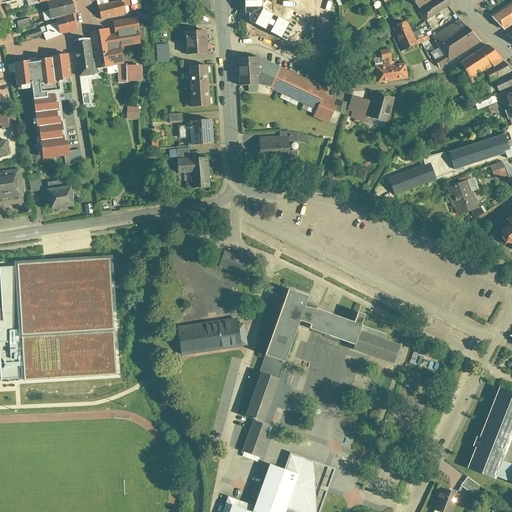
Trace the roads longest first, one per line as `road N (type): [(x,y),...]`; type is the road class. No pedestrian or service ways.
road 1 (residential): [(234,193),(350,206),(511,287)]
road 2 (residential): [(0,238),(234,193)]
road 3 (residential): [(511,309),(410,511)]
road 4 (residential): [(493,34),(414,81),(346,85)]
road 5 (residential): [(223,44),(234,193)]
